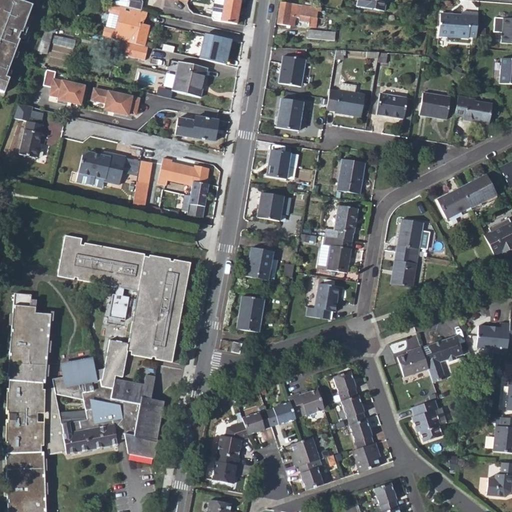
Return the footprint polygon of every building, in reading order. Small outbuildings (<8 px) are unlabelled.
[(31,6),(14,0),(0,0),(0,92),(3,94),(9,79),(5,78),(19,41),(17,40),(19,33),(21,34),(31,6)] [(127,0),(129,2),(128,8),(142,11),(143,3),(141,1),(141,0),(127,0)] [(214,20),(220,21),(224,0),(213,0),(210,18),(214,20)] [(240,0),(224,0),(220,21),(236,24),(240,0)] [(366,0),(365,7),(384,10),(385,0),(366,0)] [(321,9),(281,2),(278,24),(286,26),(286,27),(290,28),(290,26),(293,27),(295,17),(299,18),(299,20),(308,22),(308,26),(314,27),(315,25),(320,26),(322,18),(317,17),(318,11),(321,12),(321,9)] [(104,26),(102,36),(126,42),(144,46),(149,26),(142,24),(142,18),(145,17),(146,12),(142,11),(128,8),(114,5),(112,4),(110,4),(107,15),(117,18),(115,29),(104,26)] [(469,32),(477,33),(478,13),(461,12),(461,15),(440,13),(438,35),(468,38),(469,32)] [(511,18),(494,17),(493,32),(502,32),(501,43),(511,43),(511,18)] [(307,30),(306,38),(334,40),(335,32),(307,30)] [(54,35),(53,45),(75,47),(76,37),(54,35)] [(205,36),(200,59),(225,65),(230,41),(205,36)] [(144,46),(126,42),(123,55),(144,60),(147,47),(144,46)] [(284,56),(279,83),(300,87),(305,59),(284,56)] [(511,58),(501,58),(500,83),(511,84),(511,58)] [(178,62),(172,91),(200,97),(206,68),(178,62)] [(79,106),(83,87),(53,80),(55,72),(46,70),(42,86),(50,88),(49,96),(57,98),(57,101),(79,106)] [(342,91),(356,93),(357,85),(343,83),(342,91)] [(138,100),(93,89),(90,101),(105,104),(103,112),(126,117),(127,114),(134,116),(138,100)] [(364,95),(356,93),(342,91),(339,90),(338,92),(330,90),(328,99),(326,110),(334,112),(334,113),(360,117),(364,95)] [(374,94),(370,112),(376,113),(379,95),(374,94)] [(380,94),(377,115),(403,119),(407,98),(380,94)] [(423,94),(419,115),(446,119),(450,98),(423,94)] [(165,105),(167,98),(160,97),(158,96),(156,103),(165,105)] [(281,99),(276,128),(298,131),(303,102),(281,99)] [(492,105),(475,102),(457,100),(455,115),(465,116),(464,119),(488,123),(492,105)] [(21,141),(37,145),(42,125),(28,122),(31,108),(16,104),(11,118),(26,122),(21,141)] [(177,118),(174,135),(214,141),(217,120),(195,117),(194,121),(177,118)] [(36,147),(37,145),(21,141),(18,155),(37,159),(40,148),(36,147)] [(296,168),(298,155),(271,150),(267,176),(286,179),(288,167),(296,168)] [(111,183),(118,185),(121,174),(124,160),(124,158),(117,157),(106,154),(105,158),(98,156),(87,153),(82,155),(78,173),(104,179),(104,182),(111,183)] [(124,160),(121,174),(135,177),(138,163),(124,160)] [(342,160),(337,190),(360,194),(365,164),(342,160)] [(511,161),(500,168),(509,187),(511,185),(511,161)] [(193,169),(170,165),(171,164),(161,162),(156,187),(165,189),(167,181),(167,179),(192,182),(192,181),(205,183),(208,168),(194,166),(193,169)] [(78,173),(72,171),(70,181),(78,183),(79,182),(102,188),(104,182),(104,179),(78,173)] [(485,175),(460,188),(469,207),(470,208),(496,195),(485,175)] [(202,218),(208,184),(205,183),(192,181),(192,182),(191,186),(189,196),(184,196),(182,210),(187,211),(187,215),(202,218)] [(137,182),(131,207),(142,210),(148,184),(137,182)] [(446,218),(469,207),(460,188),(437,200),(446,218)] [(262,193),(257,217),(279,222),(283,196),(262,193)] [(327,229),(326,237),(351,241),(353,233),(354,233),(357,209),(338,206),(334,230),(327,229)] [(169,209),(168,216),(177,218),(178,212),(169,209)] [(491,231),(484,235),(494,255),(503,251),(503,252),(511,249),(511,242),(511,241),(511,224),(508,217),(489,227),(491,231)] [(401,219),(396,252),(410,254),(412,247),(418,248),(423,222),(401,219)] [(9,418),(11,442),(13,442),(13,450),(11,450),(9,511),(47,511),(50,451),(48,450),(48,444),(50,444),(53,443),(55,453),(65,451),(66,454),(116,445),(116,440),(125,438),(128,453),(153,458),(156,441),(155,440),(162,401),(150,399),(155,377),(145,375),(143,385),(114,380),(115,376),(122,377),(127,351),(131,351),(130,355),(151,359),(152,356),(155,357),(155,359),(171,362),(190,263),(173,259),(173,261),(170,261),(170,259),(149,255),(148,257),(144,256),(144,254),(84,243),(84,245),(81,244),(81,238),(65,235),(57,276),(74,279),(74,277),(78,278),(77,280),(138,291),(128,343),(109,339),(104,369),(93,370),(91,361),(62,366),(63,376),(51,378),(53,387),(44,388),(42,389),(42,383),(44,383),(50,314),(34,313),(36,300),(30,300),(31,295),(14,293),(7,380),(9,380),(9,388),(7,388),(9,412),(11,412),(11,418),(9,418)] [(350,249),(351,241),(326,237),(325,244),(331,245),(327,270),(347,273),(351,249),(350,249)] [(251,248),(246,277),(268,281),(273,252),(251,248)] [(409,263),(410,254),(396,252),(390,284),(411,287),(415,264),(409,263)] [(305,316),(317,317),(318,309),(330,311),(335,312),(339,287),(318,284),(314,309),(307,307),(305,316)] [(242,296),(236,329),(258,333),(264,300),(242,296)] [(318,309),(317,317),(329,319),(330,311),(318,309)] [(493,352),(507,353),(509,343),(511,324),(501,323),(500,327),(479,325),(477,347),(494,349),(493,352)] [(458,333),(431,341),(434,350),(423,353),(428,368),(433,381),(446,377),(441,360),(448,358),(449,360),(458,357),(457,355),(464,353),(458,333)] [(421,345),(423,353),(434,350),(431,341),(421,345)] [(233,342),(231,352),(239,354),(241,344),(233,342)] [(404,375),(428,368),(423,353),(421,345),(413,347),(414,350),(408,352),(397,356),(404,375)] [(341,396),(342,401),(357,396),(354,390),(356,390),(350,373),(333,379),(339,396),(341,396)] [(288,398),(289,402),(295,419),(306,415),(307,416),(324,410),(323,408),(317,390),(305,394),(304,393),(288,398)] [(348,419),(350,425),(364,420),(362,414),(363,413),(358,396),(357,396),(342,401),(341,402),(347,419),(348,419)] [(413,420),(415,427),(418,426),(420,432),(424,443),(441,437),(438,428),(441,427),(436,411),(438,410),(435,400),(412,408),(416,419),(413,420)] [(272,410),(266,412),(271,427),(278,425),(279,427),(295,421),(295,419),(289,402),(272,408),(272,410)] [(264,430),(271,427),(266,412),(259,414),(258,413),(241,419),(242,422),(247,437),(265,431),(264,430)] [(511,417),(494,416),(493,423),(500,424),(500,427),(496,426),(494,452),(511,453),(511,417)] [(357,443),(358,450),(373,445),(370,438),(371,437),(366,420),(364,420),(350,425),(349,426),(355,444),(357,443)] [(216,455),(237,459),(241,441),(247,439),(247,437),(242,422),(233,425),(234,428),(230,430),(228,438),(224,438),(219,437),(216,455)] [(224,438),(228,438),(230,430),(234,428),(233,425),(226,428),(224,438)] [(292,445),(294,453),(296,458),(293,459),(296,468),(299,467),(314,462),(319,460),(312,438),(302,442),(292,445)] [(375,444),(373,445),(358,450),(352,452),(360,473),(380,467),(378,460),(380,459),(375,444)] [(237,459),(216,455),(211,481),(233,485),(235,476),(236,467),(239,468),(240,459),(237,459)] [(332,455),(327,457),(329,467),(335,465),(332,455)] [(317,470),(314,462),(299,467),(302,476),(301,476),(306,491),(323,485),(317,469),(317,470)] [(511,463),(500,462),(499,473),(494,473),(493,479),(489,479),(487,495),(504,497),(510,494),(511,477),(511,463)] [(382,506),(384,511),(398,507),(396,500),(397,500),(391,483),(375,489),(381,507),(382,506)] [(230,511),(231,510),(232,505),(210,501),(207,511),(230,511)]
